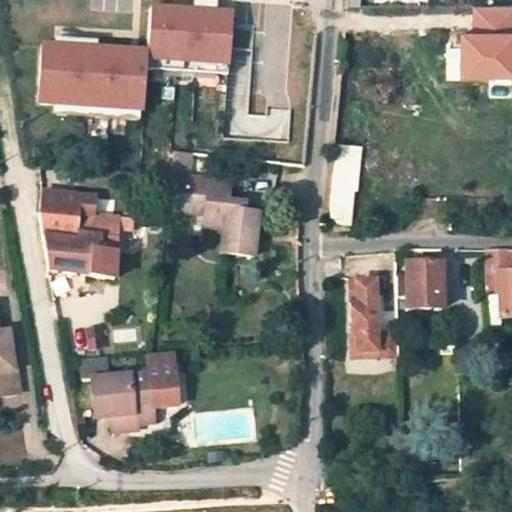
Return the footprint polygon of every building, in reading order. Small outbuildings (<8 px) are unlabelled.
[(193,0),(192,9),(223,11),(223,0),(193,0)] [(227,72),(231,12),(223,11),(192,9),(150,6),(147,51),(146,67),(227,72)] [(42,44),(38,102),(143,109),(146,67),(147,51),(42,44)] [(180,178),(184,154),(175,153),(172,177),(180,178)] [(255,259),(261,215),(246,214),(247,204),(228,202),(230,183),(180,178),(172,177),(168,206),(187,209),(186,216),(205,218),(204,229),(225,232),(222,255),(255,259)] [(345,233),(348,191),(328,190),(324,233),(345,233)] [(113,281),(117,219),(102,217),(90,216),(93,199),(42,192),(38,218),(47,272),(113,281)] [(167,214),(186,216),(187,209),(168,206),(167,214)] [(499,320),(511,319),(511,251),(503,251),(482,251),(485,299),(498,299),(499,320)] [(442,314),(440,266),(432,266),(432,258),(403,260),(403,279),(393,279),(394,301),(403,301),(403,315),(442,314)] [(348,283),(348,343),(349,360),(395,360),(395,343),(395,336),(375,336),(374,283),(348,283)] [(489,329),(500,329),(499,320),(498,299),(485,299),(489,329)] [(301,332),(291,332),(291,347),(302,346),(301,332)] [(9,358),(6,334),(0,334),(0,397),(14,396),(10,369),(9,358)] [(484,375),(483,347),(457,348),(458,376),(484,375)] [(10,369),(18,368),(16,357),(9,358),(10,369)] [(83,381),(89,381),(93,413),(108,411),(109,420),(111,435),(137,433),(136,427),(135,417),(152,416),(152,411),(150,396),(173,394),(169,360),(147,362),(148,376),(107,379),(105,359),(81,360),(83,381)] [(173,394),(150,396),(152,411),(174,408),(173,394)] [(93,413),(94,422),(109,420),(108,411),(93,413)] [(136,427),(153,425),(152,416),(135,417),(136,427)]
